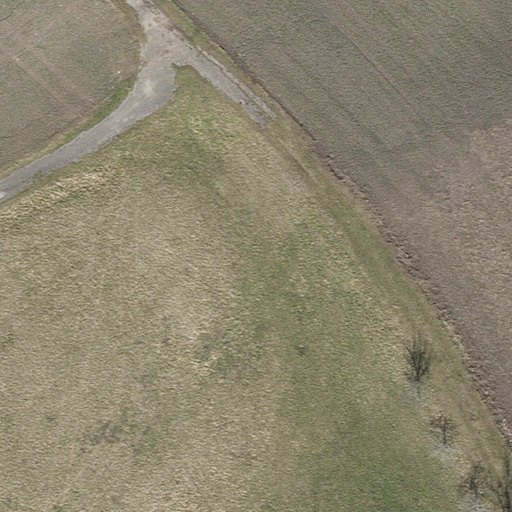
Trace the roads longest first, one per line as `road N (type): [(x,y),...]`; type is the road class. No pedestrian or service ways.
road 1 (track): [(183,32),(340,166),(511,456)]
road 2 (track): [(0,181),(136,99),(183,32),(148,0)]
